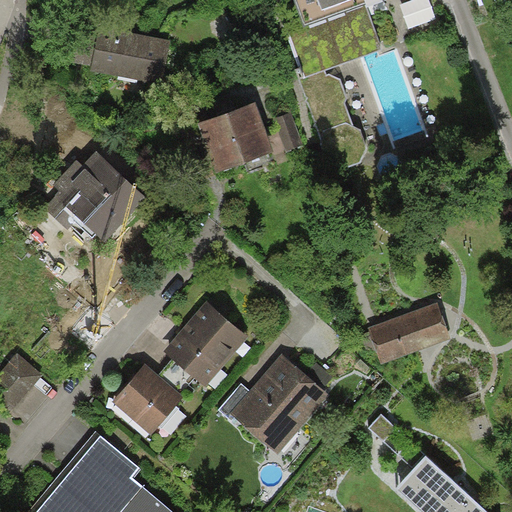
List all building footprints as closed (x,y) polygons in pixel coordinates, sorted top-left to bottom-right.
[(295,0),(304,25),(285,32),(300,68),(295,70),(331,173),(360,163),(367,148),(360,130),(354,126),(345,103),(347,98),(341,79),(330,74),(327,76),(325,71),(382,48),(365,4),(375,0),(295,0)] [(163,85),(172,42),(100,28),(99,32),(78,28),(71,63),(92,67),(91,71),(163,85)] [(255,102),(198,123),(216,172),(274,151),(255,102)] [(292,112),(275,118),(286,151),(303,145),(292,112)] [(83,166),(77,160),(53,185),(59,190),(43,206),(50,213),(55,218),(66,206),(104,242),(146,197),(96,151),(83,166)] [(248,336),(205,301),(163,352),(206,388),(248,336)] [(451,338),(438,302),(368,328),(381,363),(451,338)] [(43,375),(18,353),(0,373),(0,400),(11,411),(43,375)] [(329,394),(281,354),(251,390),(230,414),(234,417),(278,454),(329,394)] [(184,396),(145,364),(113,402),(151,435),(184,396)] [(230,414),(251,390),(241,382),(219,409),(232,420),(234,417),(230,414)] [(396,429),(382,416),(369,429),(383,442),(396,429)] [(140,468),(95,431),(28,511),(174,511),(132,477),(140,468)] [(486,511),(426,457),(396,489),(422,511),(486,511)]
